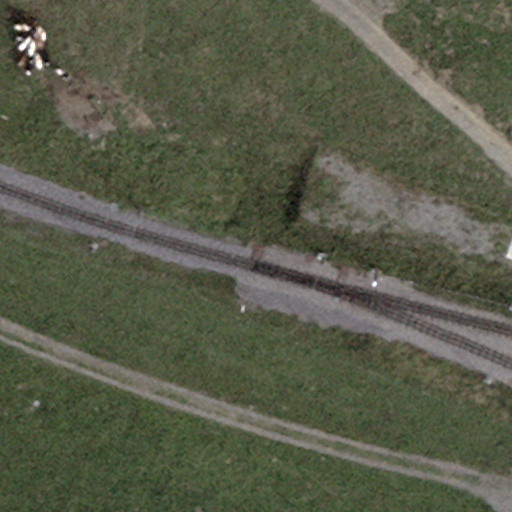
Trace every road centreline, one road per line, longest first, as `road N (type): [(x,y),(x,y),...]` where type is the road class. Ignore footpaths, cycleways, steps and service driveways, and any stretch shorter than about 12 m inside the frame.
road 1 (track): [(511,493),(427,477),(170,401),(0,332)]
road 2 (track): [(511,168),(325,0)]
